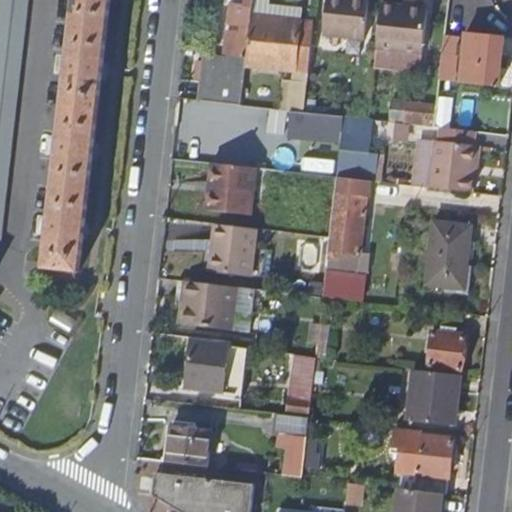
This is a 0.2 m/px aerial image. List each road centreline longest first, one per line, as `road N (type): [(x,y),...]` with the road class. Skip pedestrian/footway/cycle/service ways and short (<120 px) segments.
road 1 (residential): [(167,0),(105,511)]
road 2 (residential): [(490,511),(511,330)]
